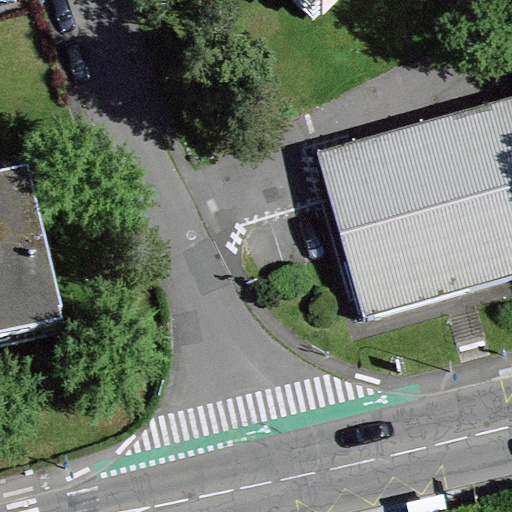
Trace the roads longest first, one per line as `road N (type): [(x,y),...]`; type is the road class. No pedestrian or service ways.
road 1 (residential): [(79,0),(231,353),(274,481)]
road 2 (secondary): [(511,427),(274,481)]
